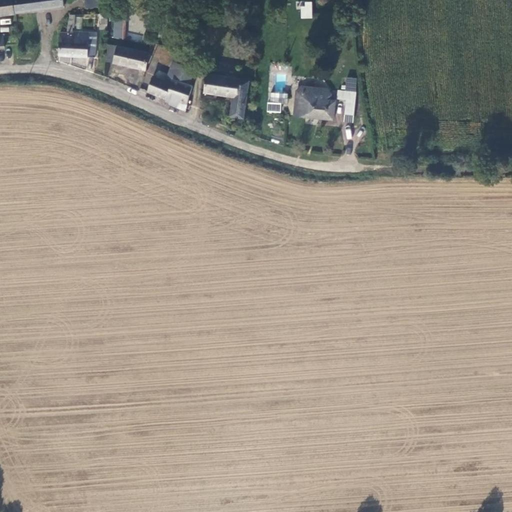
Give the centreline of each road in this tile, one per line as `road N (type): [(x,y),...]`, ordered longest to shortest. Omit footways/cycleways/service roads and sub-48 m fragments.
road 1 (unclassified): [(0,73),(53,74),(116,89),(312,164),(371,163)]
road 2 (track): [(511,167),(371,163)]
